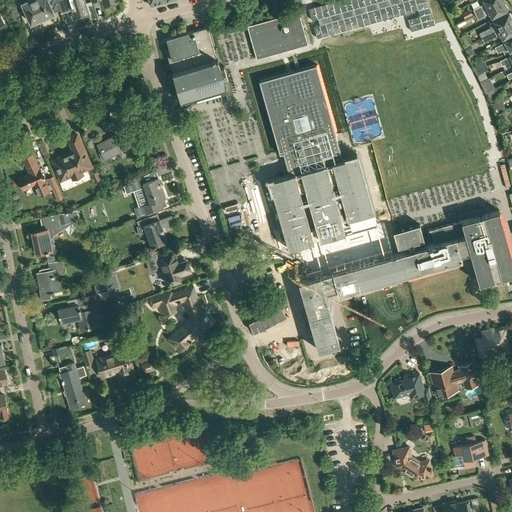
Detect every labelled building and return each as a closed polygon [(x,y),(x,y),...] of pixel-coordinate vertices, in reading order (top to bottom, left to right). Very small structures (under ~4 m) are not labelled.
[(57,0),(29,0),(24,2),(23,2),(23,3),(31,23),(39,19),(40,19),(41,19),(41,18),(44,17),(45,17),(46,16),(54,13),(53,12),(60,9),(61,12),(57,0)] [(58,0),(62,12),(72,9),(74,18),(89,13),(84,0),(58,0)] [(418,10),(419,15),(408,19),(411,31),(435,24),(427,0),(336,0),(313,7),(308,8),(312,20),(318,18),(319,24),(313,26),(317,38),(368,23),(418,10)] [(476,14),(503,0),(502,0),(501,0),(483,0),(485,4),(474,9),(476,14)] [(492,17),(501,12),(506,10),(506,9),(507,8),(505,4),(504,4),(502,1),(503,0),(476,14),(478,18),(490,12),(492,17)] [(470,9),(462,13),(465,19),(473,15),(470,9)] [(247,25),(256,59),(308,44),(299,11),(247,25)] [(508,14),(508,13),(501,17),(489,23),(491,28),(485,31),(487,35),(511,22),(511,20),(511,18),(511,17),(510,13),(508,14)] [(504,38),(510,35),(511,33),(511,22),(487,35),(483,38),(485,42),(501,34),(504,38)] [(167,53),(172,73),(180,102),(225,88),(225,81),(228,80),(224,65),(221,66),(216,58),(207,27),(194,31),(193,30),(166,38),(170,52),(167,53)] [(465,33),(459,36),(464,46),(470,43),(465,33)] [(504,53),(511,49),(511,37),(495,46),(498,52),(503,50),(504,53)] [(470,44),(465,47),(467,53),(473,50),(470,44)] [(511,54),(500,60),(502,65),(511,60),(511,54)] [(484,60),(474,65),(476,70),(487,65),(484,60)] [(380,222),(375,224),(372,213),(373,212),(373,211),(373,212),(366,187),(357,156),(342,160),(316,65),(259,81),(279,155),(283,154),(289,175),(269,181),(286,239),(300,235),(302,243),(288,247),(288,249),(297,246),(307,279),(298,282),(318,350),(339,344),(324,293),(337,289),(339,294),(462,258),(461,254),(471,251),(480,283),(511,274),(511,255),(499,210),(428,230),(429,231),(431,230),(434,243),(415,249),(414,243),(424,240),(419,224),(393,231),(398,247),(408,244),(410,250),(396,254),(394,249),(390,251),(391,255),(388,256),(379,223),(380,223),(380,222)] [(489,70),(487,65),(476,70),(479,75),(489,70)] [(492,83),(483,87),(486,92),(492,89),(495,88),(492,83)] [(495,88),(492,89),(486,92),(489,98),(488,98),(490,103),(496,100),(493,96),(495,95),(497,92),(495,87),(495,88)] [(503,103),(494,108),(496,113),(506,109),(503,103)] [(118,129),(123,127),(118,116),(111,120),(118,129)] [(125,130),(121,133),(98,145),(105,160),(127,149),(129,153),(135,149),(125,130)] [(80,171),(81,170),(91,166),(77,134),(68,138),(73,151),(61,156),(59,156),(55,157),(55,159),(52,160),(61,179),(72,175),(71,174),(79,170),(80,171)] [(32,154),(23,158),(30,174),(19,179),(24,190),(34,185),(38,196),(53,189),(58,202),(64,199),(54,176),(45,180),(40,169),(39,170),(32,154)] [(94,181),(101,179),(97,171),(91,173),(91,174),(92,173),(95,181),(94,181)] [(156,178),(154,171),(124,186),(126,191),(126,193),(142,188),(146,198),(148,197),(150,203),(164,198),(166,198),(158,177),(156,178)] [(150,203),(148,203),(144,205),(134,208),(137,217),(147,213),(164,207),(167,206),(164,198),(150,203)] [(74,220),(73,217),(78,216),(77,209),(59,213),(40,217),(43,229),(33,232),(37,253),(52,250),(49,237),(52,236),(65,227),(62,223),(74,220)] [(141,232),(146,231),(152,247),(156,246),(156,245),(167,241),(162,227),(174,223),(172,216),(160,220),(159,219),(157,214),(137,221),(141,232)] [(286,239),(288,247),(302,243),(300,235),(286,239)] [(152,255),(154,262),(153,262),(154,264),(160,262),(168,284),(180,280),(179,276),(191,272),(188,262),(187,259),(178,262),(175,253),(171,254),(169,248),(152,255)] [(107,258),(100,261),(103,272),(110,270),(112,269),(107,258)] [(61,260),(49,263),(50,268),(41,270),(42,272),(36,273),(40,290),(39,290),(41,300),(51,298),(50,294),(55,294),(55,292),(62,291),(57,267),(62,266),(61,260)] [(93,280),(96,295),(108,292),(105,278),(93,280)] [(179,352),(190,341),(212,322),(199,308),(195,297),(196,296),(193,285),(172,292),(171,289),(148,296),(153,309),(158,307),(160,314),(163,313),(164,316),(178,311),(175,303),(185,299),(190,316),(166,338),(179,352)] [(93,313),(102,311),(100,298),(109,296),(108,292),(96,295),(77,299),(78,305),(58,310),(61,325),(69,323),(69,321),(79,319),(81,332),(96,329),(93,313)] [(484,338),(476,339),(479,357),(491,355),(490,347),(498,346),(498,348),(499,350),(501,352),(503,353),(505,353),(507,352),(508,351),(509,349),(509,347),(510,347),(506,327),(504,327),(503,326),(499,327),(499,328),(483,331),(484,338)] [(111,349),(113,355),(96,360),(102,377),(113,373),(116,375),(119,382),(136,377),(131,361),(126,363),(124,356),(129,355),(126,344),(111,349)] [(65,345),(53,348),(55,355),(67,352),(65,345)] [(86,366),(93,364),(89,351),(82,353),(86,366)] [(142,364),(144,371),(154,368),(152,361),(142,364)] [(460,371),(454,373),(451,366),(430,372),(436,396),(458,390),(456,384),(463,382),(465,388),(479,384),(472,362),(459,366),(460,371)] [(70,409),(80,406),(79,402),(86,400),(75,363),(67,366),(69,371),(60,373),(64,385),(63,386),(65,391),(66,391),(68,396),(66,396),(70,409)] [(429,387),(423,389),(419,373),(405,377),(406,379),(391,383),(395,397),(410,393),(411,398),(424,394),(427,404),(433,402),(429,387)] [(511,384),(502,388),(504,398),(511,395),(511,384)] [(0,418),(1,420),(3,420),(5,420),(7,419),(8,417),(8,415),(4,395),(0,395),(0,418)] [(464,462),(465,468),(476,465),(474,458),(488,454),(485,439),(476,441),(475,435),(465,437),(466,443),(454,446),(455,455),(452,456),(454,465),(464,462)] [(429,459),(420,461),(411,456),(409,446),(393,450),(396,466),(416,478),(432,475),(429,459)] [(455,501),(442,504),(443,511),(467,511),(465,501),(456,503),(455,501)]
